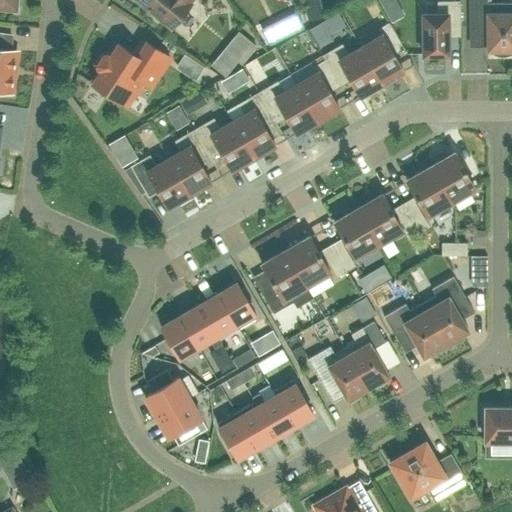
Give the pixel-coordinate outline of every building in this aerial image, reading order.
[(0,0),(0,8),(16,10),(16,0),(0,0)] [(190,0),(138,0),(149,9),(148,11),(159,20),(161,18),(172,27),(190,5),(188,3),(190,0)] [(511,2),(487,2),(486,0),(468,0),(469,27),(487,27),(487,50),(491,50),(491,52),(495,55),(500,56),(504,56),(509,54),(511,52),(511,2)] [(460,31),(459,1),(437,1),(437,13),(422,13),(422,55),(448,55),(448,31),(460,31)] [(360,47),(381,83),(403,70),(391,50),(401,44),(388,22),(378,28),(381,34),(360,47)] [(321,26),(311,32),(322,49),(331,43),(321,26)] [(252,34),(239,41),(247,58),(261,51),(252,34)] [(169,56),(144,40),(135,54),(118,43),(110,55),(107,53),(102,55),(96,64),(97,68),(100,70),(92,82),(125,104),(135,91),(137,92),(145,81),(150,85),(169,56)] [(359,95),(381,83),(360,47),(347,54),(341,43),(322,55),(324,59),(337,81),(347,75),(359,95)] [(0,91),(10,92),(15,50),(0,47),(0,91)] [(183,56),(177,66),(189,73),(195,63),(183,56)] [(317,71),(296,84),(317,120),(338,107),(327,87),(337,81),(324,59),(314,65),(317,71)] [(258,92),(273,118),(283,112),(295,132),(317,120),(296,84),(283,91),(277,81),(258,92)] [(263,124),(273,118),(258,92),(238,103),(244,113),(232,121),(253,157),(274,144),(263,124)] [(348,119),(359,116),(355,102),(344,104),(348,119)] [(231,169),(253,157),(232,121),(219,128),(213,118),(194,129),(209,155),(219,149),(231,169)] [(180,150),(168,158),(189,194),(210,181),(198,161),(209,155),(194,129),(174,140),(180,150)] [(430,165),(450,202),(474,188),(453,152),(430,165)] [(189,194),(168,158),(155,165),(149,155),(130,166),(145,192),(155,186),(167,206),(189,194)] [(450,202),(430,165),(406,179),(427,215),(450,202)] [(357,207),(378,243),(402,230),(381,194),(357,207)] [(414,202),(405,207),(418,229),(427,223),(414,202)] [(354,257),(378,243),(357,207),(334,221),(354,257)] [(418,229),(405,207),(396,212),(409,234),(418,229)] [(483,243),(483,231),(470,231),(470,244),(483,243)] [(285,249),(306,285),(329,272),(308,235),(285,249)] [(466,242),(441,242),(441,255),(466,255),(466,242)] [(333,249),(346,270),(355,265),(342,243),(333,249)] [(273,284),(261,291),(273,310),(291,300),(295,307),(312,297),(306,285),(285,249),(261,263),(273,284)] [(346,270),(333,249),(324,254),(336,276),(346,270)] [(490,256),(475,257),(476,285),(492,284),(490,256)] [(435,295),(422,302),(447,347),(464,337),(462,333),(468,330),(452,303),(464,296),(453,275),(431,288),(435,295)] [(236,282),(217,293),(237,328),(257,317),(236,282)] [(217,293),(198,304),(219,339),(237,328),(217,293)] [(366,296),(358,300),(367,318),(376,313),(366,296)] [(329,315),(341,309),(335,297),(322,304),(329,315)] [(431,356),(447,347),(422,302),(409,310),(405,303),(383,315),(395,336),(407,329),(423,356),(429,352),(431,356)] [(198,304),(179,315),(197,346),(209,339),(214,347),(222,343),(219,338),(219,339),(198,304)] [(179,315),(160,326),(180,361),(200,350),(179,315)] [(344,347),(367,387),(376,382),(377,385),(390,377),(373,348),(385,341),(373,320),(350,333),(355,340),(344,347)] [(279,344),(272,333),(262,338),(269,350),(279,344)] [(360,391),(367,387),(344,347),(334,353),(329,345),(307,358),(319,379),(331,372),(348,402),(361,394),(360,391)] [(245,363),(240,355),(232,360),(237,368),(245,363)] [(255,375),(250,366),(238,373),(243,382),(255,375)] [(152,391),(144,395),(156,416),(189,397),(177,376),(173,379),(166,369),(145,380),(152,391)] [(238,373),(226,380),(231,389),(243,382),(238,373)] [(292,379),(272,390),(275,395),(275,394),(293,425),(313,414),(292,379)] [(259,392),(251,397),(254,401),(275,436),(293,425),(275,394),(275,395),(264,401),(259,392)] [(189,397),(156,416),(168,436),(172,434),(178,444),(201,431),(195,421),(201,417),(189,397)] [(254,401),(236,411),(256,446),(275,436),(254,401)] [(511,406),(502,406),(485,406),(484,440),(511,440),(511,406),(511,407),(511,406)] [(236,411),(216,423),(236,458),(256,446),(236,411)] [(198,439),(194,460),(204,462),(208,440),(198,439)] [(436,462),(424,441),(390,462),(410,496),(426,486),(435,500),(466,482),(450,454),(436,462)] [(317,511),(376,511),(365,491),(350,499),(343,497),(339,490),(314,505),(317,511)]
